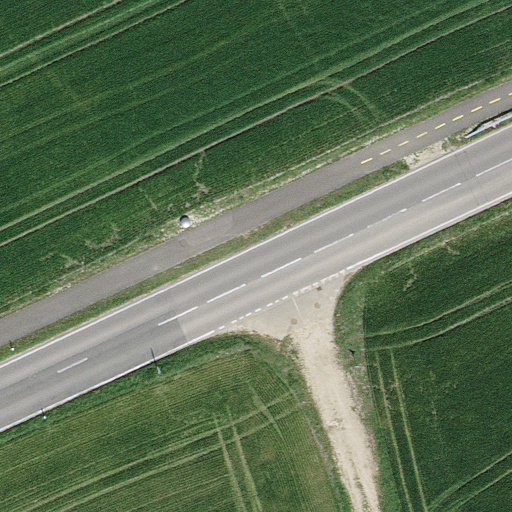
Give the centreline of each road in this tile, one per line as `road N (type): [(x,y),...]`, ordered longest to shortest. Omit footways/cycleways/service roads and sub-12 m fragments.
road 1 (secondary): [(511,160),(0,401)]
road 2 (track): [(279,271),(356,511)]
